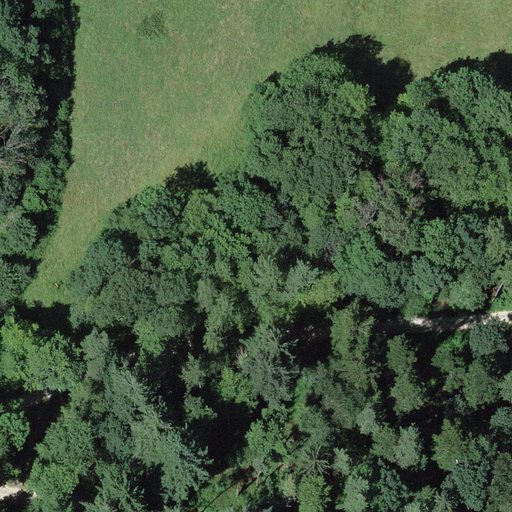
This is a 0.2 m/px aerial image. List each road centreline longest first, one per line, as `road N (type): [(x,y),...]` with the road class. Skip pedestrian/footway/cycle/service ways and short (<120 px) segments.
road 1 (track): [(0,428),(84,376),(162,350),(511,313)]
road 2 (track): [(0,487),(147,511)]
